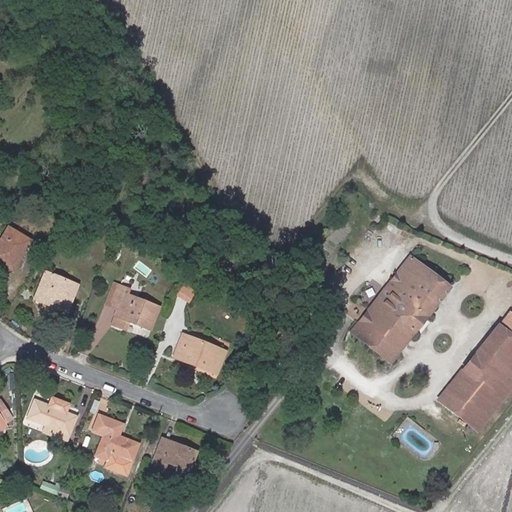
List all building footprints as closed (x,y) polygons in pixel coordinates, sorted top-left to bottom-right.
[(8,227),(0,239),(0,261),(13,269),(29,240),(8,227)] [(448,285),(411,257),(394,279),(352,331),(390,360),(413,329),(413,326),(422,315),(425,314),(448,285)] [(54,300),(52,306),(66,311),(76,285),(44,273),(36,293),(54,300)] [(104,305),(116,310),(125,287),(113,282),(104,305)] [(183,284),(176,295),(188,303),(195,291),(183,284)] [(125,287),(116,310),(111,323),(124,329),(128,320),(150,329),(158,307),(128,295),(130,289),(125,287)] [(54,300),(36,293),(34,299),(52,306),(54,300)] [(438,397),(477,426),(511,381),(511,333),(497,322),(438,397)] [(185,351),(181,360),(216,374),(224,351),(183,335),(178,347),(185,351)] [(174,357),(181,360),(185,351),(178,347),(174,357)] [(46,425),(44,431),(67,439),(76,416),(65,412),(68,404),(52,398),(48,405),(35,400),(27,418),(46,425)] [(0,401),(0,416),(3,422),(11,416),(1,401),(0,401)] [(103,435),(96,454),(109,460),(111,454),(131,461),(137,444),(118,436),(122,424),(98,415),(92,430),(103,435)] [(162,439),(153,462),(164,467),(166,462),(189,470),(196,452),(162,439)] [(49,484),(47,491),(53,493),(56,486),(49,484)]
